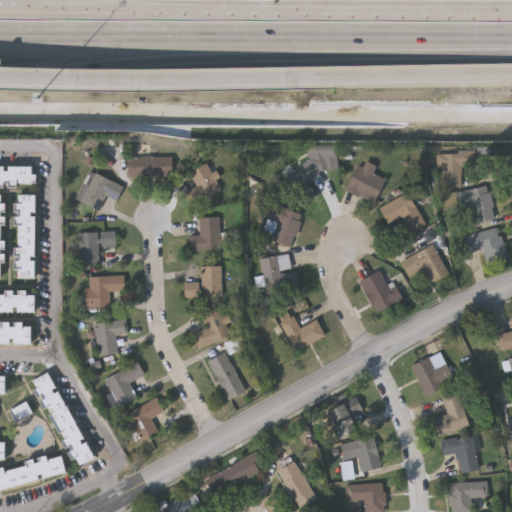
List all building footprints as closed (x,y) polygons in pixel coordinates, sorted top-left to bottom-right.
[(336,171),(321,172),(305,184),(315,197),(301,209),(281,182),(307,162),(306,148),(335,146),(336,171)] [(438,156),(469,156),(470,167),(460,167),(460,189),(439,190),(438,156)] [(172,158),(172,178),(128,178),(128,158),(172,158)] [(346,193),(360,162),(376,169),(372,176),(384,181),(373,206),(346,193)] [(189,208),(183,195),(196,189),(189,174),(208,165),(221,193),(189,208)] [(0,188),(0,168),(32,168),(32,188),(0,188)] [(117,203),(106,197),(98,213),(80,205),(94,175),(123,189),(117,203)] [(494,222),(475,224),(473,209),(456,211),(454,194),(489,189),(494,222)] [(425,229),(409,236),(402,220),(386,227),(378,209),(410,195),(425,229)] [(13,281),(13,197),(33,197),(33,281),(13,281)] [(300,215),(293,249),(272,245),(274,235),(263,232),(268,208),(300,215)] [(199,220),(223,220),(224,252),(188,253),(188,238),(199,238),(199,220)] [(506,259),(485,264),(482,250),(464,254),(461,239),(499,230),(506,259)] [(115,249),(98,249),(98,266),(77,266),(77,234),(115,234),(115,249)] [(401,262),(435,248),(447,278),(413,291),(401,262)] [(262,261),(288,256),(291,273),(295,273),(301,309),(271,314),(262,261)] [(184,285),(201,285),(201,269),(225,268),(225,301),(184,301),(184,285)] [(359,284),(382,271),(400,303),(377,316),(359,284)] [(88,310),(88,279),(124,278),(124,293),(109,294),(109,310),(88,310)] [(0,315),(0,294),(24,294),(24,297),(32,297),(32,315),(0,315)] [(232,337),(200,350),(195,336),(207,332),(201,316),(219,309),(223,319),(224,318),(232,337)] [(511,334),(508,320),(511,319),(511,350),(500,353),(497,338),(511,334)] [(115,338),(117,362),(98,364),(95,325),(125,322),(127,337),(115,338)] [(294,354),(282,329),(295,323),(299,331),(316,322),(324,339),(294,354)] [(0,348),(0,326),(31,326),(31,348),(0,348)] [(209,363),(226,355),(244,394),(227,402),(209,363)] [(434,371),(445,366),(454,385),(425,398),(411,368),(429,360),(434,371)] [(135,401),(116,409),(104,380),(138,365),(144,379),(129,385),(135,401)] [(72,462),(30,385),(50,374),(96,459),(83,465),(79,458),(72,462)] [(432,422),(446,418),(441,399),(457,395),(467,430),(436,438),(432,422)] [(371,425),(336,442),(323,416),(358,399),(371,425)] [(157,435),(139,443),(126,416),(158,401),(164,414),(150,420),(157,435)] [(15,424),(9,414),(23,406),(29,415),(15,424)] [(357,459),(345,462),(340,446),(373,438),(381,470),(361,475),(357,459)] [(441,459),(438,444),(471,438),(477,473),(459,477),(455,456),(441,459)] [(268,469),(216,497),(208,481),(260,452),(268,469)] [(64,476),(0,492),(0,472),(21,467),(20,464),(58,454),(64,476)] [(317,501),(299,511),(277,473),(295,463),(317,501)] [(385,511),(364,511),(364,502),(347,503),(346,488),(383,485),(385,511)] [(485,500),(468,500),(468,511),(448,511),(448,485),(485,485),(485,500)] [(203,511),(201,511),(156,511),(194,493),(203,511)]
